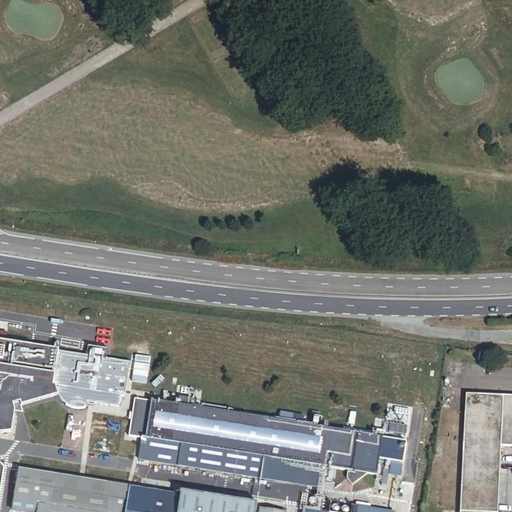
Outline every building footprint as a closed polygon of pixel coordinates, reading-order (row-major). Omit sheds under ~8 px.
[(53,386),(59,352),(57,351),(57,348),(0,339),(0,432),(9,431),(12,410),(10,403),(18,401),(20,405),(56,394),(53,386)] [(89,403),(96,358),(89,357),(59,352),(53,386),(56,387),(60,398),(66,404),(65,407),(72,410),(77,411),(79,411),(83,410),(85,410),(86,403),(89,403)] [(377,476),(382,439),(287,423),(280,422),(125,397),(130,364),(104,359),(96,358),(89,403),(119,408),(115,435),(142,440),(138,460),(265,480),(266,473),(303,479),(305,464),(320,467),(348,472),(347,480),(352,486),(368,474),(377,476)] [(511,396),(467,394),(463,472),(462,480),(461,504),(461,511),(460,511),(498,511),(501,446),(511,447),(511,396)] [(317,488),(320,467),(305,464),(303,479),(266,473),(265,480),(317,488)] [(391,464),(389,476),(401,477),(403,466),(391,464)] [(177,511),(180,496),(19,471),(13,501),(38,505),(37,511),(177,511)] [(255,511),(257,504),(181,492),(180,496),(177,511),(255,511)] [(24,511),(37,511),(38,505),(13,501),(12,509),(12,510),(24,511)]
